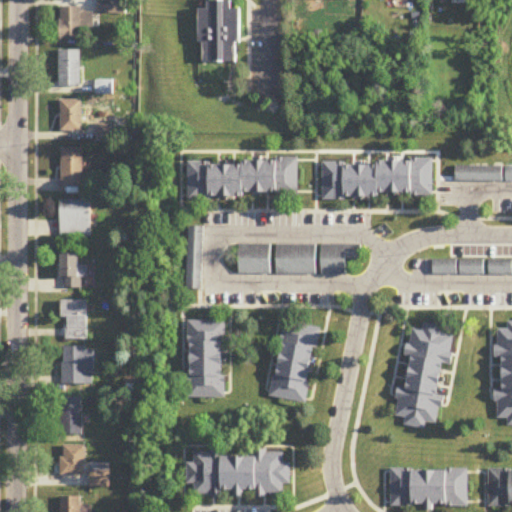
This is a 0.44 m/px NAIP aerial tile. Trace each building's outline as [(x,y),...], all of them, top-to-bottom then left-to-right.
[(126,0),(98,0),(98,16),(127,16),(126,0)] [(199,10),(198,63),(237,63),(238,11),(230,11),(229,0),(209,0),(210,1),(207,1),(207,11),(199,10)] [(60,42),(92,42),(92,14),(82,14),(82,8),(60,8),(60,42)] [(81,52),(59,52),(59,88),(81,88),(81,52)] [(112,95),(112,83),(97,83),(97,95),(112,95)] [(60,133),(82,133),(82,101),(60,101),(60,133)] [(82,150),(62,150),(62,190),(82,190),(82,150)] [(298,162),(188,162),(189,199),(299,199),(298,162)] [(323,198),(434,198),(433,162),(323,162),(323,198)] [(502,168),(456,168),(456,182),(502,182),(502,168)] [(60,201),(60,238),(90,238),(90,201),(60,201)] [(188,228),(186,291),(201,292),(204,229),(188,228)] [(271,246),(238,246),(238,276),(271,276),(271,246)] [(316,246),(276,246),(276,276),(316,276),(316,246)] [(361,246),(321,246),(321,276),(346,276),(346,262),(361,262),(361,246)] [(62,254),(62,290),(84,290),(84,267),(79,267),(79,254),(62,254)] [(511,260),(488,261),(488,276),(511,276),(511,260)] [(433,277),(485,277),(485,261),(433,261),(433,277)] [(87,302),(63,302),(63,342),(87,342),(87,302)] [(225,400),(225,322),(188,322),(188,400),(225,400)] [(269,399),(307,406),(320,329),(283,322),(269,399)] [(496,421),(507,421),(507,427),(511,427),(511,322),(507,322),(507,330),(497,329),(496,421)] [(446,368),(450,368),(455,337),(444,336),(445,328),(424,324),(423,331),(411,329),(406,359),(412,360),(407,390),(399,389),(394,419),(405,420),(404,428),(425,431),(426,425),(436,427),(446,368)] [(63,386),(94,386),(95,349),(63,348),(63,386)] [(82,436),(82,399),(60,399),(60,436),(82,436)] [(86,447),(62,447),(61,477),(86,477),(86,447)] [(284,497),(284,486),(292,486),(292,465),(284,465),(284,453),(254,453),(254,458),(224,458),(224,452),(194,452),(194,464),(187,464),(187,486),(195,486),(195,497),(223,497),(223,496),(284,497)] [(94,483),(109,483),(108,465),(94,466),(94,483)] [(469,471),(391,471),(391,509),(469,509),(469,471)] [(490,509),(511,509),(511,471),(490,471),(490,509)] [(61,511),(81,511),(82,498),(61,498),(61,511)]
